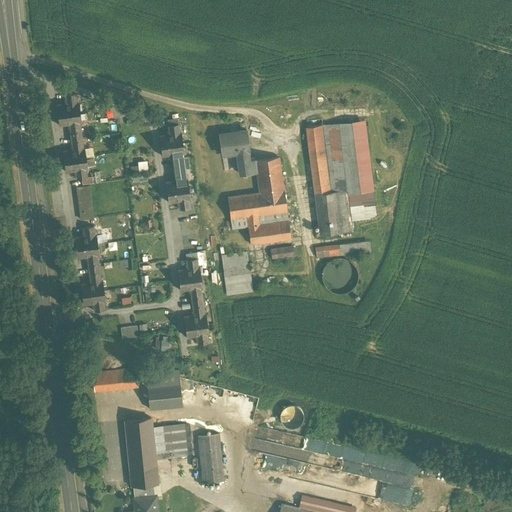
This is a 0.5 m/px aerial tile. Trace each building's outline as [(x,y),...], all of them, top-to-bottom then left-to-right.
[(83,148),(79,122),(81,122),(78,101),(77,101),(75,93),(65,94),(66,103),(56,104),(59,125),(69,123),(73,149),(62,151),(65,171),(75,170),(76,178),(87,177),(86,168),(87,168),(84,148),(83,148)] [(363,120),(322,125),(331,192),(347,190),(347,193),(372,190),(363,120)] [(181,132),(179,132),(178,124),(168,125),(169,134),(159,135),(162,156),(172,154),(175,180),(165,181),(168,202),(178,201),(179,209),(190,208),(189,199),(190,199),(187,178),(186,179),(182,153),(184,153),(181,132)] [(347,190),(331,192),(322,125),(306,127),(320,235),(352,231),(347,193),(347,190)] [(246,130),(219,134),(222,154),(237,152),(240,174),(256,171),(255,160),(249,161),(247,151),(249,150),(246,130)] [(279,156),(255,160),(256,171),(259,192),(227,197),(230,219),(247,216),(248,226),(250,244),(267,241),(291,238),(284,189),(283,189),(279,156)] [(145,159),(136,160),(137,170),(146,169),(145,159)] [(89,185),(77,187),(81,219),(93,217),(90,195),(91,195),(89,185)] [(101,280),(97,255),(99,254),(96,234),(94,234),(93,225),(83,227),(84,235),(74,237),(77,257),(87,256),(90,282),(80,283),(83,304),(93,302),(94,311),(105,309),(104,301),(105,301),(102,280),(101,280)] [(361,242),(315,248),(316,258),(362,252),(361,242)] [(292,246),(270,249),(271,258),(293,255),(292,246)] [(247,252),(221,255),(226,292),(252,288),(247,252)] [(357,281),(358,274),(356,267),(352,261),(346,257),(339,256),(332,258),(327,262),(323,268),(322,275),(323,282),(327,287),(333,291),(340,292),(347,291),(353,287),(357,281)] [(197,258),(186,260),(187,268),(177,269),(180,290),(190,289),(194,314),(184,316),(186,336),(196,335),(198,343),(208,342),(207,334),(208,333),(206,313),(204,313),(200,287),(202,287),(199,266),(198,267),(197,258)] [(154,291),(154,280),(143,280),(143,291),(154,291)] [(121,304),(130,303),(129,295),(120,297),(121,304)] [(137,325),(121,327),(122,338),(138,335),(137,325)] [(136,368),(92,372),(94,390),(138,386),(136,368)] [(179,370),(146,373),(150,409),(182,406),(182,404),(181,391),(179,370)] [(259,398),(213,385),(207,407),(253,420),(259,398)] [(303,421),(304,417),(303,412),(300,408),(296,406),(291,405),(287,406),(283,409),(280,412),(280,417),(281,422),(283,426),(287,428),(292,429),(296,428),(300,425),(303,421)] [(151,417),(125,420),(132,486),(133,486),(152,484),(157,483),(151,417)] [(219,433),(198,435),(203,483),(224,481),(219,433)] [(347,491),(400,501),(401,498),(388,496),(390,483),(350,475),(347,491)] [(416,486),(416,475),(395,475),(395,486),(416,486)] [(117,485),(127,485),(127,477),(116,477),(117,485)] [(152,484),(133,486),(134,498),(135,511),(157,511),(156,496),(153,496),(152,484)]
